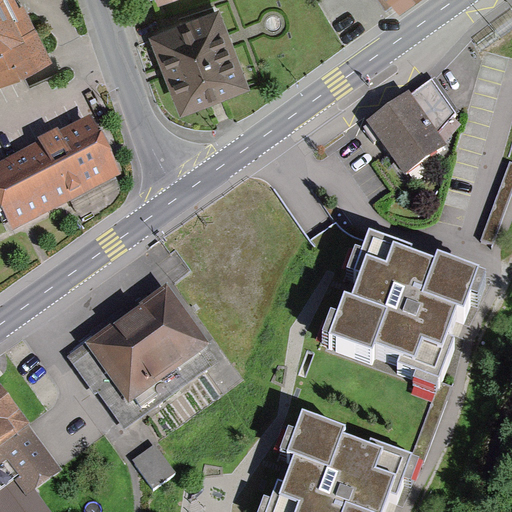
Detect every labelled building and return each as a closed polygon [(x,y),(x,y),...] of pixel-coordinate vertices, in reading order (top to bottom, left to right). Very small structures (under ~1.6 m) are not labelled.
[(0,0),(0,76),(54,51),(38,16),(26,20),(17,0),(0,0)] [(365,0),(381,19),(404,0),(365,0)] [(217,9),(146,34),(173,108),(244,82),(217,9)] [(397,112),(357,139),(392,192),(433,164),(397,112)] [(90,118),(0,165),(0,209),(11,230),(119,173),(90,118)] [(475,287),(369,250),(333,351),(439,389),(475,287)] [(165,304),(99,353),(134,400),(200,352),(165,304)] [(392,511),(409,467),(300,427),(269,511),(392,511)] [(0,436),(0,511),(35,511),(26,498),(52,480),(20,434),(5,444),(0,436)]
